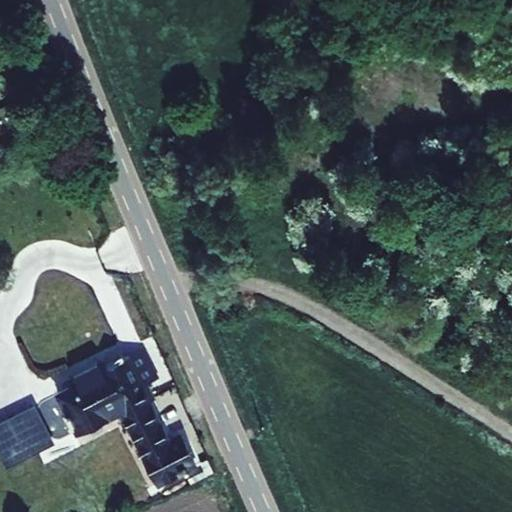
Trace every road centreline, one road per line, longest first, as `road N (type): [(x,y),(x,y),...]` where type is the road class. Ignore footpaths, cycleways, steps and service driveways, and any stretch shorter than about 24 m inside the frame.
road 1 (tertiary): [(51,0),(263,511)]
road 2 (track): [(163,277),(273,292),(511,435)]
